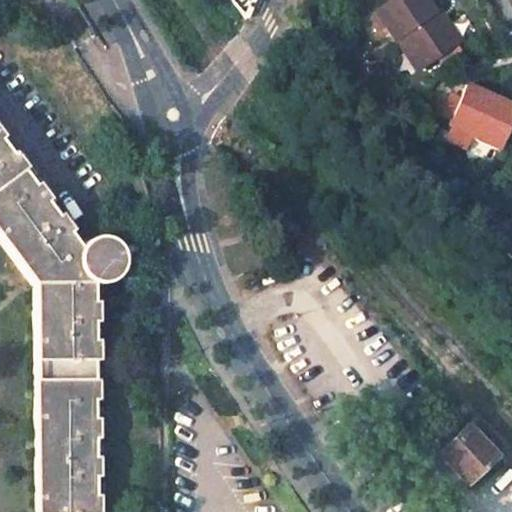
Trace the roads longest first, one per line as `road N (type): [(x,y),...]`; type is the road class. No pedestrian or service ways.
road 1 (residential): [(345,511),(212,315),(183,218),(173,115)]
road 2 (unknown): [(0,82),(106,229)]
road 3 (residential): [(173,115),(216,85),(258,34),(272,0)]
road 4 (residential): [(173,115),(112,0)]
